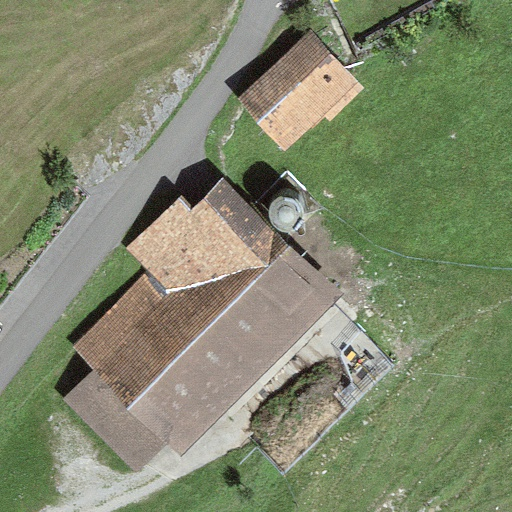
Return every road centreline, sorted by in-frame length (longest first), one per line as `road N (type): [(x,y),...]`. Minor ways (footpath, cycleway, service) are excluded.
road 1 (unclassified): [(0,376),(268,17),(267,0)]
road 2 (track): [(64,511),(194,445),(332,323)]
